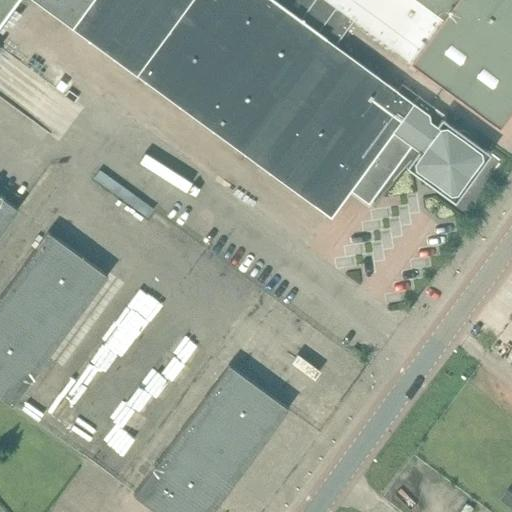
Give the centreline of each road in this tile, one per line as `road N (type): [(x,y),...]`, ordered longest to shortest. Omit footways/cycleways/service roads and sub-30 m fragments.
road 1 (unknown): [(418,371),(349,301),(185,181),(93,138),(39,135),(0,115)]
road 2 (unclassified): [(316,511),(511,243)]
